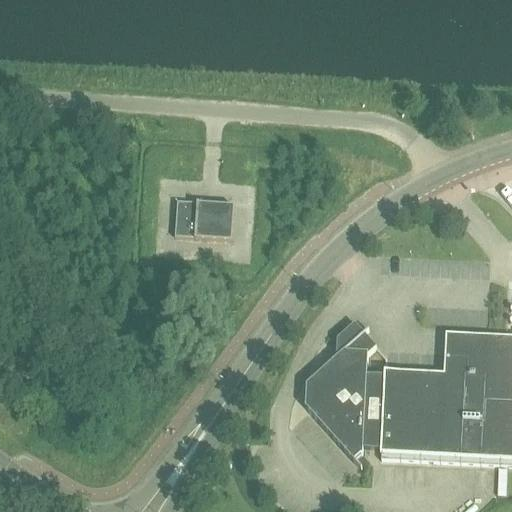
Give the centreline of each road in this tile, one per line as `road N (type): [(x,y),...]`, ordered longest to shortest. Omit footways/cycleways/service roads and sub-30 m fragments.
road 1 (unclassified): [(0,95),(373,124),(425,148),(445,173)]
road 2 (tertiary): [(223,403),(337,254),(399,198),(445,173)]
road 3 (tertiary): [(223,403),(125,507)]
road 4 (tertiary): [(168,511),(208,449),(223,403)]
